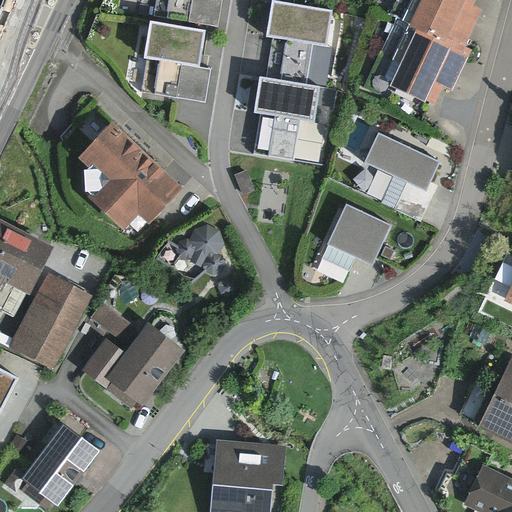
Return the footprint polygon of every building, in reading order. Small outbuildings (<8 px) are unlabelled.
[(157,0),(155,14),(215,24),(219,0),(157,0)] [(281,0),(280,7),(317,13),(319,0),(281,0)] [(426,0),(414,26),(422,30),(459,48),(477,11),(469,8),(472,0),(426,0)] [(280,7),(268,81),(305,87),(312,43),(324,45),(329,15),(317,13),(280,7)] [(201,36),(153,28),(143,92),(203,101),(208,71),(196,69),(201,36)] [(468,52),(459,48),(422,30),(396,84),(434,103),(444,83),(451,87),(468,52)] [(305,87),(268,81),(256,154),(294,160),(300,120),(313,122),(318,89),(305,87)] [(181,193),(109,131),(83,161),(112,186),(92,210),(120,234),(138,214),(152,226),(181,193)] [(456,179),(378,144),(356,193),(434,228),(456,179)] [(392,226),(346,205),(327,247),(373,268),(392,226)] [(0,223),(0,284),(33,301),(7,351),(55,375),(93,300),(50,278),(62,255),(0,223)] [(105,299),(91,315),(118,337),(132,320),(105,299)] [(185,357),(153,331),(131,359),(112,344),(85,376),(136,417),(185,357)] [(511,363),(482,428),(511,441),(511,363)] [(0,403),(14,378),(0,370),(0,403)] [(101,453),(63,424),(24,476),(15,470),(4,484),(17,493),(19,490),(48,511),(53,505),(59,509),(101,453)] [(285,447),(218,442),(211,511),(269,511),(272,483),(281,484),(285,447)] [(511,511),(511,474),(482,462),(468,496),(502,510),(501,511),(511,511)]
